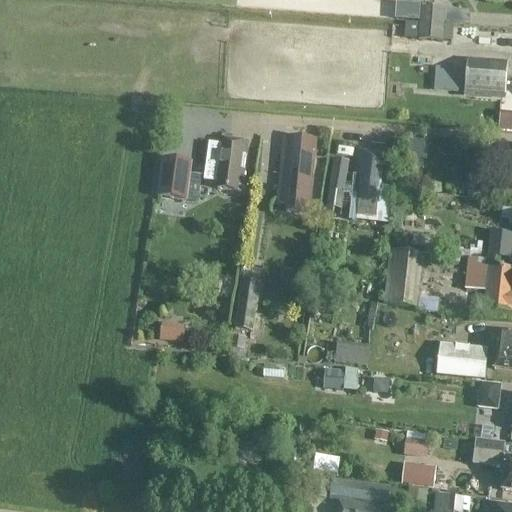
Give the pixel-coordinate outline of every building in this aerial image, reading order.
[(420,25),(444,27),(445,11),(421,9),(420,25)] [(442,43),(444,27),(420,25),(406,24),(405,40),(442,43)] [(505,96),(508,65),(467,61),(465,93),(505,96)] [(316,141),(284,138),(277,206),(286,207),(286,213),(309,216),(316,141)] [(248,144),(218,140),(218,145),(209,144),(204,182),(218,184),(217,190),(237,192),(237,186),(242,187),(248,144)] [(412,141),(411,152),(424,153),(424,142),(412,141)] [(388,156),(359,152),(357,177),(354,177),(352,195),(360,196),(359,202),(378,204),(379,198),(383,198),(388,156)] [(326,210),(342,213),(350,163),(334,160),(329,192),(326,210)] [(163,161),(158,199),(198,204),(201,177),(190,176),(191,164),(163,161)] [(511,235),(490,233),(487,258),(510,261),(511,243),(511,235)] [(417,306),(425,253),(391,249),(384,302),(417,306)] [(511,270),(494,268),(494,262),(470,259),(466,291),(486,293),(483,319),(511,322),(511,315),(511,270)] [(261,283),(241,281),(234,330),(254,333),(261,283)] [(315,309),(334,313),(339,291),(320,286),(315,309)] [(187,328),(161,324),(158,341),(184,344),(187,328)] [(511,371),(511,333),(498,332),(494,370),(511,371)] [(437,377),(485,381),(488,350),(440,345),(437,377)] [(336,363),(366,366),(367,350),(337,348),(336,363)] [(323,390),(357,393),(359,371),(345,370),(345,373),(325,371),(323,390)] [(374,382),(372,396),(388,397),(390,383),(374,382)] [(501,386),(480,384),(477,410),(499,412),(501,386)] [(429,443),(406,440),(404,457),(427,459),(429,443)] [(502,492),(511,492),(511,460),(503,460),(505,445),(476,442),(473,466),(501,470),(500,475),(504,475),(502,492)] [(233,445),(232,462),(262,463),(262,447),(233,445)] [(404,466),(401,486),(434,489),(436,470),(404,466)] [(315,479),(313,498),(326,500),(328,480),(315,479)] [(385,511),(389,490),(332,483),(330,501),(340,502),(339,511),(385,511)] [(462,511),(464,499),(436,495),(435,510),(453,511),(462,511)]
